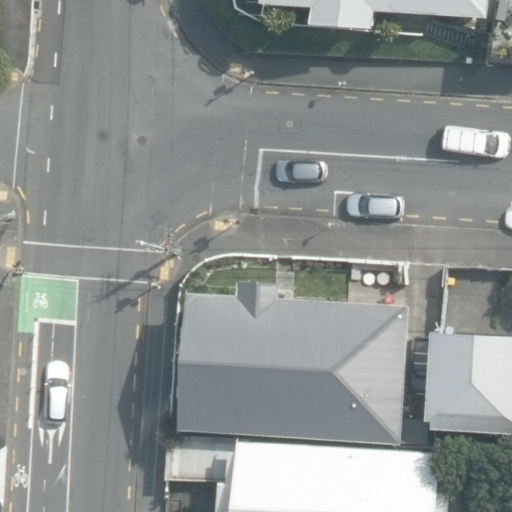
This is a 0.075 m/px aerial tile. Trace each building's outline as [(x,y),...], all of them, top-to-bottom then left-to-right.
[(317,22),(380,26),(381,9),(492,16),(492,0),(266,0),(267,3),(318,6),(317,22)] [(511,58),(511,0),(495,0),(493,58),(511,58)] [(183,421),(400,434),(409,299),(279,291),(280,276),(240,274),(239,288),(192,285),(183,421)] [(511,423),(511,326),(434,323),(430,410),(437,411),(437,420),(511,423)] [(448,511),(450,485),(439,484),(441,447),(167,431),(164,473),(221,476),(219,511),(448,511)]
